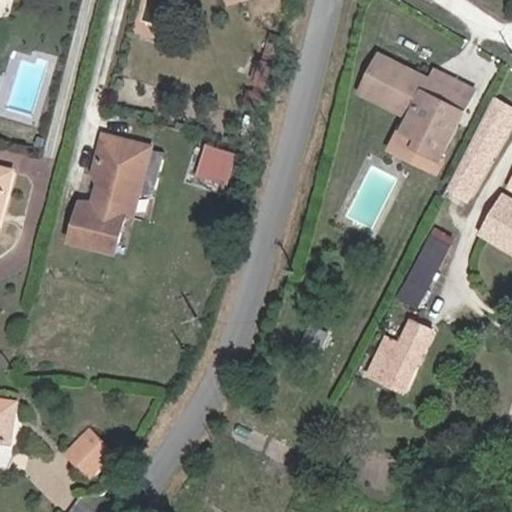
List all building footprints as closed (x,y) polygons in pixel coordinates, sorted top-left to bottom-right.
[(429,102),(434,89),(383,67),(367,101),(373,104),(417,124),(409,140),(427,148),(422,158),(441,167),(460,131),(457,129),(462,117),(429,102)] [(439,79),(434,89),(429,102),(462,117),(466,120),(477,96),(439,79)] [(511,112),(495,103),(457,175),(456,177),(472,187),(478,190),(511,126),(511,112)] [(438,175),(441,167),(422,158),(427,148),(409,140),(401,159),(438,175)] [(201,175),(235,184),(244,151),(210,142),(201,175)] [(114,266),(124,228),(119,227),(124,205),(137,209),(148,161),(102,150),(92,188),(97,198),(93,219),(80,215),(69,255),(114,266)] [(472,187),(456,177),(450,189),(449,190),(472,202),(478,190),(472,187)] [(485,235),(511,249),(511,201),(506,199),(485,235)] [(131,230),(137,209),(124,205),(119,227),(124,228),(131,230)] [(434,232),(403,297),(420,306),(452,241),(434,232)] [(430,334),(410,324),(400,346),(384,340),(366,375),(401,393),(430,334)] [(11,413),(0,412),(0,479),(12,479),(12,453),(11,413)] [(12,453),(12,479),(20,459),(18,412),(11,413),(12,453)] [(98,476),(118,446),(86,425),(66,455),(98,476)]
